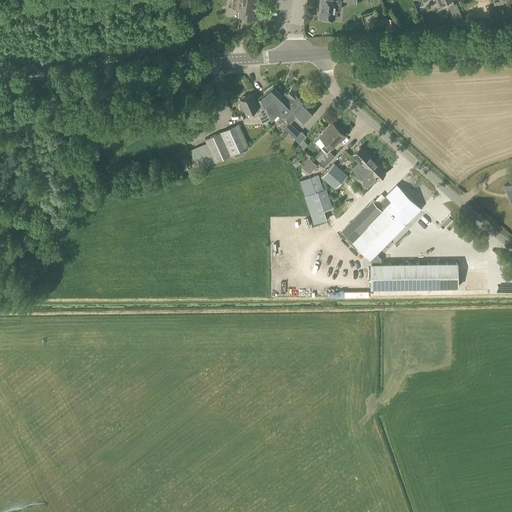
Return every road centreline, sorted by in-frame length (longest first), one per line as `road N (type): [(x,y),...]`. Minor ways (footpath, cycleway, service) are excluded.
road 1 (unknown): [(449,196),(371,260),(348,273),(329,269),(319,256),(324,241),(411,162)]
road 2 (tertiary): [(0,78),(292,57)]
road 3 (unclassified): [(511,250),(328,87),(324,56)]
road 4 (tertiary): [(324,56),(511,42)]
